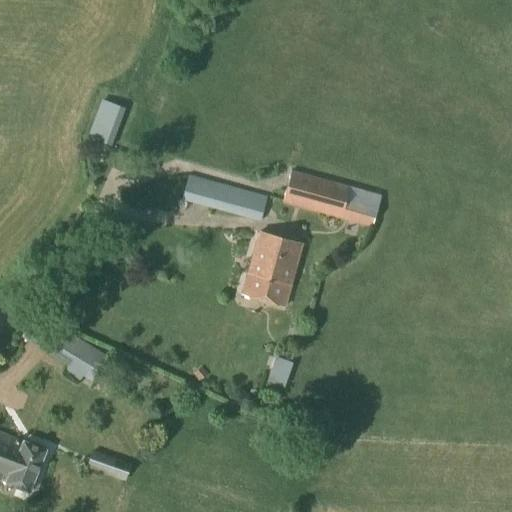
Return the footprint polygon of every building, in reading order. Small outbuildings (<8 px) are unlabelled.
[(109,147),(123,109),(101,101),(86,138),(109,147)] [(369,227),(379,196),(349,188),(291,171),(282,202),(340,220),(340,219),(369,227)] [(258,221),(265,198),(188,176),(181,199),(258,221)] [(285,307),(302,244),(258,232),(241,295),(285,307)] [(83,342),(43,318),(35,332),(33,331),(27,342),(68,367),(63,374),(77,384),(88,366),(97,371),(105,356),(83,342)] [(281,388),(289,363),(273,358),(265,382),(281,388)] [(28,493),(45,451),(0,432),(0,480),(6,483),(5,484),(28,493)] [(124,481),(130,464),(90,450),(84,467),(124,481)]
